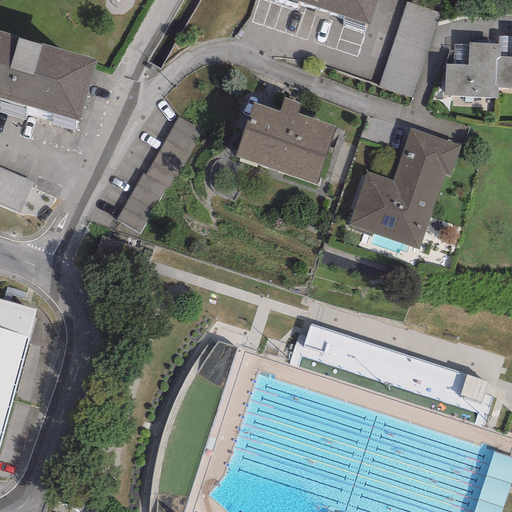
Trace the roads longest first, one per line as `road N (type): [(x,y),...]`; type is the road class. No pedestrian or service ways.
road 1 (residential): [(46,275),(85,206),(132,73),(171,0)]
road 2 (unclassified): [(23,511),(46,469),(84,330),(68,294),(46,275)]
